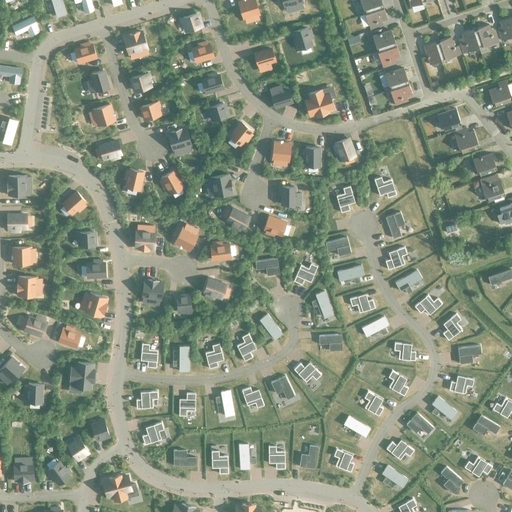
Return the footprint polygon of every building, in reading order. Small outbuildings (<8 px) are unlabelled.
[(65,14),(61,0),(51,0),(57,17),(65,14)] [(93,10),(90,0),(74,0),(75,3),(81,1),(85,13),(93,10)] [(259,14),(254,0),(245,0),(238,2),(243,19),(250,17),(251,21),(255,20),(254,16),(259,14)] [(303,3),(301,0),(281,0),(284,8),(297,4),(298,9),(303,8),(301,3),(303,3)] [(372,6),(382,3),(380,0),(359,0),(365,14),(374,11),(372,6)] [(387,19),(382,3),(372,6),(374,11),(365,14),(370,29),(377,27),(376,23),(387,19)] [(200,27),(196,14),(183,18),(180,19),(181,23),(184,22),(187,31),(200,27)] [(511,37),(511,16),(499,21),(503,32),(499,33),(501,41),(511,37)] [(39,32),(36,25),(33,17),(12,27),(16,35),(27,30),(30,36),(39,32)] [(498,42),(496,33),(492,34),(488,24),(477,28),(480,38),(476,39),(479,48),(498,42)] [(312,38),(310,29),(307,30),(306,28),(293,32),(299,50),(311,46),(309,39),(312,38)] [(480,38),(477,28),(461,33),(463,39),(459,40),(463,54),(479,48),(476,39),(480,38)] [(385,44),(394,41),(391,30),(372,36),(377,52),(386,49),(385,44)] [(147,49),(142,32),(138,33),(138,32),(129,35),(129,36),(123,37),(128,55),(130,54),(131,59),(136,57),(135,53),(147,49)] [(450,37),(439,41),(442,50),(438,51),(441,61),(460,54),(458,46),(454,47),(450,37)] [(400,57),(394,41),(385,44),(386,49),(377,52),(382,67),(390,65),(388,61),(400,57)] [(442,50),(439,41),(423,46),(430,65),(441,61),(438,51),(442,50)] [(96,57),(92,45),(90,46),(89,42),(80,45),(81,48),(74,50),(78,63),(96,57)] [(213,57),(210,44),(207,45),(206,42),(197,44),(198,48),(192,50),(195,62),(213,57)] [(275,61),(271,49),(254,55),(258,68),(266,65),(268,70),(271,69),(269,65),(269,62),(275,61)] [(20,78),(21,69),(0,65),(0,74),(10,76),(9,83),(19,84),(20,77),(20,78)] [(398,82),(407,79),(403,68),(384,74),(390,90),(399,87),(398,82)] [(108,88),(103,71),(92,74),(93,80),(91,81),(87,82),(88,85),(92,84),(94,92),(108,88)] [(149,87),(147,79),(149,78),(148,73),(145,74),(132,78),(136,91),(149,87)] [(223,88),(219,75),(217,76),(216,73),(207,76),(208,79),(201,81),(205,93),(223,88)] [(412,95),(407,79),(398,82),(399,87),(390,90),(395,105),(402,103),(401,99),(412,95)] [(510,101),(509,96),(510,96),(505,80),(497,83),(498,87),(488,90),(493,106),(510,101)] [(292,101),(288,90),(282,92),(282,90),(280,86),(277,87),(279,91),(270,94),(275,107),(292,101)] [(333,108),(331,99),(335,97),(334,92),(329,94),(322,96),(320,90),(309,94),(311,100),(305,102),(309,116),(315,114),(316,116),(327,113),(327,110),(333,108)] [(159,116),(156,107),(159,106),(158,102),(155,103),(141,107),(145,120),(159,116)] [(227,116),(223,103),(209,107),(209,108),(206,109),(208,113),(211,112),(213,121),(227,116)] [(114,121),(110,105),(93,110),(93,111),(89,113),(90,116),(94,115),(97,126),(114,121)] [(461,125),(455,108),(437,115),(440,126),(442,126),(444,130),(454,127),(461,125)] [(11,145),(18,121),(9,119),(2,143),(11,145)] [(252,135),(250,133),(251,131),(241,123),(229,137),(239,145),(244,140),(246,142),(252,135)] [(191,145),(186,128),(180,130),(180,129),(171,132),(171,133),(167,134),(172,151),(185,147),(186,152),(191,151),(190,146),(191,145)] [(478,147),(473,131),(463,134),(462,130),(453,133),(458,149),(460,148),(461,153),(478,147)] [(354,156),(348,138),(335,143),(336,145),(333,146),(336,155),(339,154),(342,160),(354,156)] [(121,154),(117,141),(99,146),(103,159),(109,157),(110,160),(119,158),(118,154),(121,154)] [(288,162),(290,144),(274,142),(272,160),(282,161),(282,165),(286,166),(286,162),(288,162)] [(319,167),(319,148),(306,148),(306,151),(303,151),(303,160),(306,160),(306,167),(319,167)] [(496,170),(491,154),(472,160),(476,171),(478,171),(479,175),(496,170)] [(138,190),(143,172),(130,169),(129,172),(126,171),(124,180),(127,181),(126,187),(138,190)] [(182,188),(173,171),(161,178),(163,180),(160,182),(164,190),(167,188),(170,194),(182,188)] [(232,189),(230,180),(229,180),(228,174),(210,178),(210,179),(206,180),(207,185),(211,184),(214,197),(231,193),(231,189),(232,189)] [(26,195),(26,182),(31,182),(31,177),(26,177),(26,176),(8,176),(8,182),(7,182),(7,191),(8,191),(8,195),(26,195)] [(380,177),(374,179),(379,195),(385,193),(387,198),(395,195),(390,179),(382,182),(380,177)] [(505,195),(499,179),(488,183),(487,179),(479,181),(484,197),(486,196),(488,201),(505,195)] [(344,194),(336,196),(341,212),(349,210),(347,204),(354,202),(349,186),(342,188),(344,194)] [(296,205),(296,196),(301,196),(301,193),(296,193),(294,193),(294,187),(282,187),(282,205),(296,205)] [(83,203),(85,202),(76,192),(62,204),(71,214),(76,209),(78,212),(85,206),(83,203)] [(499,209),(495,211),(499,224),(504,222),(504,224),(511,221),(511,202),(508,205),(499,208),(499,209)] [(243,229),(249,218),(232,209),(226,220),(232,224),(231,227),(239,231),(240,228),(243,229)] [(400,212),(385,217),(392,238),(400,235),(397,226),(404,223),(400,212)] [(26,228),(26,215),(7,216),(8,229),(10,229),(10,232),(20,232),(20,228),(26,228)] [(286,223),(268,217),(264,229),(266,230),(265,233),(274,236),(275,233),(281,235),(286,223)] [(154,249),(155,231),(154,231),(154,226),(149,226),(148,231),(136,230),(134,248),(138,248),(138,249),(148,250),(148,249),(154,249)] [(189,250),(197,235),(196,234),(198,230),(194,228),(192,232),(182,227),(174,243),(189,250)] [(94,245),(93,232),(79,233),(76,233),(77,238),(80,237),(80,246),(94,245)] [(346,237),(325,243),(327,251),(336,249),(338,256),(350,253),(348,246),(346,237)] [(230,258),(229,245),(222,245),(222,242),(212,243),(213,246),(210,247),(212,260),(230,258)] [(30,264),(30,253),(35,253),(34,249),(30,249),(30,247),(12,247),(13,264),(30,264)] [(390,259),(384,261),(387,270),(404,264),(401,256),(407,254),(404,247),(388,253),(390,259)] [(277,258),(255,261),(256,269),(265,268),(266,275),(279,273),(278,266),(277,258)] [(105,276),(104,263),(102,263),(102,260),(92,261),(93,264),(86,264),(86,277),(105,276)] [(300,266),(293,281),(301,285),(303,279),(310,282),(317,266),(310,263),(308,269),(300,266)] [(360,265),(336,272),(339,281),(363,275),(360,265)] [(510,269),(487,277),(490,285),(511,277),(511,272),(511,273),(510,269)] [(416,270),(395,282),(399,291),(421,278),(416,270)] [(36,297),(36,284),(41,284),(41,279),(36,279),(36,277),(18,276),(18,283),(17,282),(17,292),(18,292),(18,296),(36,297)] [(221,298),(226,286),(208,279),(203,292),(206,293),(205,296),(214,299),(215,296),(221,298)] [(160,300),(163,283),(157,282),(157,281),(148,280),(144,280),(141,298),(154,300),(153,304),(158,305),(159,300),(160,300)] [(324,290),(315,294),(324,318),(333,314),(324,290)] [(103,313),(106,304),(105,304),(107,298),(90,293),(89,294),(85,293),(83,298),(88,299),(84,312),(101,317),(103,313)] [(365,294),(349,298),(351,306),(356,304),(359,313),(374,308),(371,300),(367,301),(365,294)] [(427,295),(414,306),(420,313),(424,309),(429,315),(442,304),(437,298),(433,302),(427,295)] [(191,310),(190,296),(176,297),(177,311),(186,310),(186,313),(191,313),(191,310)] [(267,314),(259,320),(274,339),(282,333),(267,314)] [(447,329),(442,333),(448,340),(462,329),(456,323),(460,319),(456,314),(443,324),(447,329)] [(384,316),(361,328),(366,336),(388,325),(384,316)] [(42,336),(46,324),(44,323),(45,320),(36,317),(35,320),(28,317),(24,330),(42,336)] [(80,335),(74,332),(75,329),(66,326),(65,329),(62,328),(58,341),(76,347),(80,335)] [(244,342),(236,346),(244,361),(252,357),(249,352),(256,349),(248,334),(241,338),(244,342)] [(341,335),(318,336),(319,344),(329,344),(329,351),(341,350),(341,343),(341,335)] [(394,343),(393,350),(398,351),(398,359),(414,360),(415,352),(410,352),(410,344),(394,343)] [(141,344),(140,360),(147,361),(146,367),(155,367),(157,351),(148,350),(148,345),(141,344)] [(213,351),(205,353),(209,368),(217,366),(216,361),(223,360),(219,344),(211,346),(213,351)] [(188,346),(179,346),(179,371),(188,371),(188,346)] [(479,346),(457,348),(459,364),(471,362),(471,355),(480,354),(479,346)] [(23,369),(11,358),(0,369),(0,371),(0,372),(0,377),(0,378),(3,375),(11,382),(23,369)] [(93,382),(94,370),(91,370),(92,364),(77,362),(77,370),(71,369),(69,381),(76,381),(75,388),(75,393),(80,393),(80,388),(90,389),(90,382),(93,382)] [(299,364),(293,370),(297,374),(305,382),(311,376),(315,380),(320,375),(308,363),(303,368),(299,364)] [(391,371),(388,377),(392,379),(388,387),(398,393),(403,396),(408,388),(402,385),(405,379),(396,373),(391,371)] [(284,376),(270,382),(275,394),(282,391),(286,399),(294,396),(284,376)] [(450,382),(448,390),(464,394),(466,386),(470,387),(472,380),(457,376),(455,383),(450,382)] [(41,403),(42,384),(28,384),(28,387),(25,386),(25,396),(28,396),(28,403),(41,403)] [(250,388),(241,391),(242,395),(246,406),(255,403),(257,408),(263,405),(258,390),(251,392),(250,388)] [(230,389),(220,391),(225,416),(234,414),(230,389)] [(140,400),(136,400),(136,409),(141,408),(153,408),(152,399),(157,399),(156,392),(140,392),(140,400)] [(368,392),(364,397),(369,400),(364,408),(374,413),(378,416),(382,408),(378,406),(382,400),(374,396),(368,392)] [(186,399),(179,399),(179,411),(179,416),(186,416),(186,411),(195,411),(195,394),(186,394),(186,399)] [(437,396),(431,404),(451,419),(457,412),(437,396)] [(495,403),(492,409),(506,417),(509,412),(511,413),(511,402),(504,398),(500,406),(495,403)] [(410,419),(406,425),(415,433),(419,427),(427,434),(433,427),(416,413),(410,419)] [(480,415),(472,428),(482,435),(486,428),(495,433),(499,427),(480,415)] [(348,416),(343,424),(365,436),(369,428),(348,416)] [(98,420),(91,423),(96,440),(108,436),(103,419),(102,418),(98,419),(98,420)] [(147,434),(141,436),(144,445),(150,443),(161,439),(158,431),(164,429),(161,422),(156,424),(145,427),(147,434)] [(73,440),(67,444),(75,457),(87,449),(78,436),(77,435),(72,438),(73,440)] [(391,442),(385,449),(390,453),(399,460),(404,453),(408,456),(413,450),(409,447),(400,440),(396,446),(391,442)] [(247,443),(238,444),(239,469),(249,468),(247,443)] [(300,454),(299,466),(314,469),(316,456),(318,447),(309,446),(308,455),(300,454)] [(275,447),(268,447),(268,455),(268,463),(275,463),(275,469),(284,469),(284,463),(284,455),(284,452),(275,452),(275,447)] [(185,450),(173,450),(173,466),(195,466),(195,457),(185,457),(185,450)] [(335,450),(333,456),(338,458),(335,466),(345,470),(350,472),(353,463),(348,462),(351,455),(343,452),(335,450)] [(218,451),(211,452),(211,460),(212,468),(218,468),(219,473),(228,473),(227,467),(227,459),(227,456),(218,457),(218,451)] [(467,461),(463,467),(478,477),(482,471),(486,474),(492,465),(478,456),(472,464),(467,461)] [(25,462),(13,462),(14,480),(17,480),(17,482),(27,481),(27,480),(32,480),(32,462),(31,462),(30,457),(25,457),(25,462)] [(58,461),(47,469),(58,485),(69,477),(68,475),(70,473),(64,466),(62,467),(58,461)] [(387,465),(381,473),(402,487),(407,479),(387,465)] [(446,466),(441,472),(448,479),(443,485),(452,493),(463,481),(446,466)] [(506,477),(502,484),(511,490),(511,471),(510,470),(506,477)] [(109,480),(103,481),(107,497),(113,496),(114,501),(126,498),(125,493),(132,491),(136,490),(134,483),(130,484),(128,475),(120,477),(120,476),(109,479),(109,480)] [(400,511),(413,511),(411,508),(416,505),(412,498),(397,506),(400,511)] [(166,511),(197,511),(198,509),(192,508),(193,505),(181,502),(181,505),(174,503),(171,511),(166,511)] [(242,505),(235,505),(235,511),(260,511),(261,505),(254,505),(254,503),(242,503),(242,505)]
